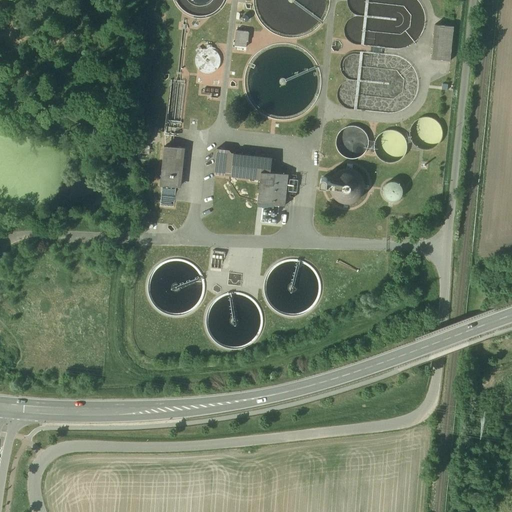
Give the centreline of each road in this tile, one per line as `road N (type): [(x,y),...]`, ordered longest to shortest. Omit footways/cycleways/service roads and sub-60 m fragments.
road 1 (unclassified): [(41,511),(34,480),(59,452),(364,428),(405,420),(430,400),(439,374),(473,0)]
road 2 (secondary): [(6,408),(151,411),(294,390),(511,313)]
